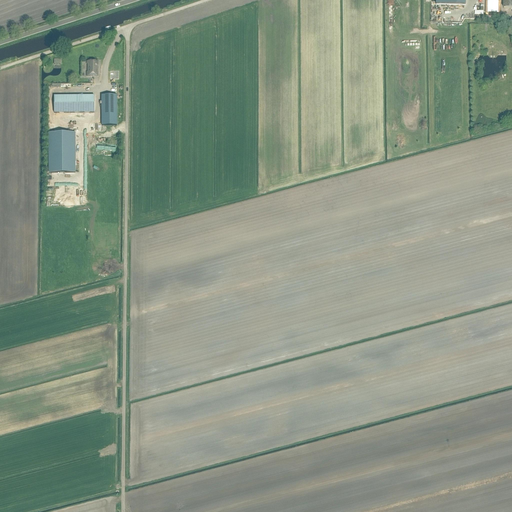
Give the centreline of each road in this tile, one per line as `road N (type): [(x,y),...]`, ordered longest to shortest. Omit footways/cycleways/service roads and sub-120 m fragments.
road 1 (unclassified): [(0,67),(201,0)]
road 2 (unclassified): [(0,43),(133,0)]
